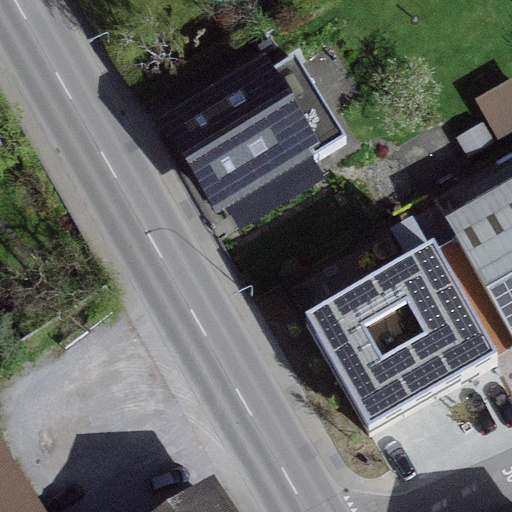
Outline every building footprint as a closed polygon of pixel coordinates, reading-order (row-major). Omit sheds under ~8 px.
[(285,74),(179,134),(231,226),(337,167),(285,74)] [(511,98),(484,112),(504,153),(511,149),(511,98)] [(511,192),(446,226),(511,349),(511,192)] [(416,317),(315,379),(374,475),(475,414),(416,317)] [(0,462),(0,511),(45,511),(9,457),(0,462)] [(216,511),(206,495),(178,511),(216,511)]
